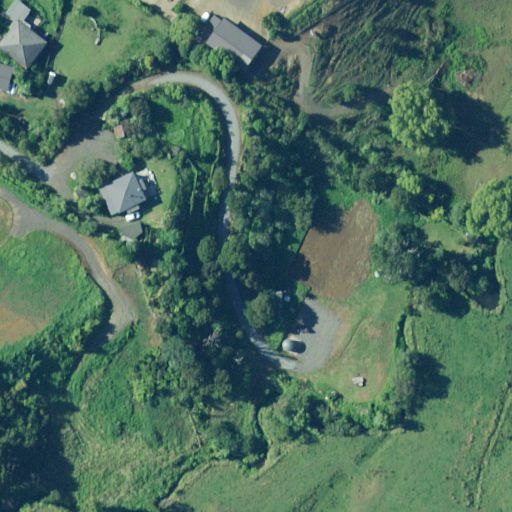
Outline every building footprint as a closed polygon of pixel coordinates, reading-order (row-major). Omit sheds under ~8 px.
[(21,22),(30,8),(18,0),(16,0),(6,15),(17,22),(0,45),(0,47),(28,68),(47,42),(21,22)] [(263,45),(214,14),(199,37),(248,69),(263,45)] [(14,68),(0,63),(0,98),(3,89),(7,90),(14,68)] [(128,137),(127,125),(115,127),(117,139),(128,137)] [(141,168),(100,186),(112,212),(153,194),(141,168)] [(311,271),(293,262),(285,276),(303,286),(311,271)] [(313,332),(297,322),(280,348),(290,354),(294,347),(309,357),(313,351),(304,346),(313,332)]
